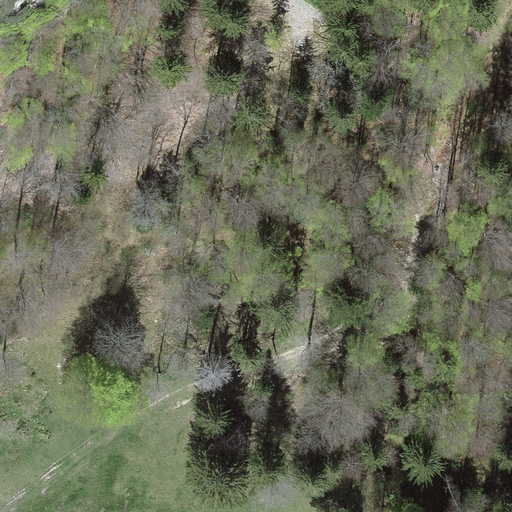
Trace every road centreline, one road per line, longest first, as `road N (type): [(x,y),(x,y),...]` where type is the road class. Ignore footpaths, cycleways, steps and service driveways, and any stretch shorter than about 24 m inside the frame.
road 1 (track): [(399,262),(274,322),(0,509)]
road 2 (track): [(511,426),(391,444),(81,511)]
